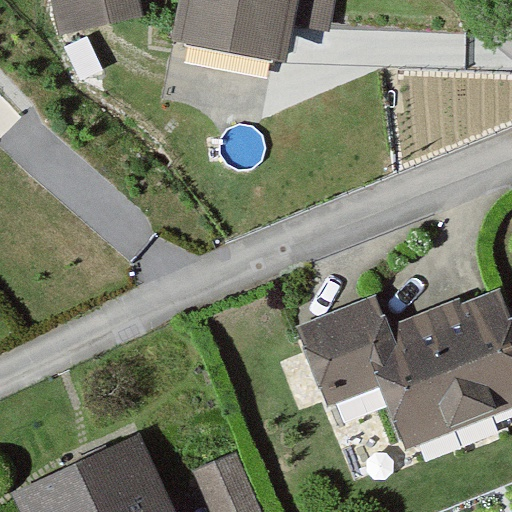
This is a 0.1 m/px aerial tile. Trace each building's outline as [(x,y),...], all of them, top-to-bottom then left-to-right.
[(58,0),(56,1),(65,34),(136,15),(131,0),(58,0)] [(194,0),(188,45),(281,59),(287,19),(320,24),(323,0),(194,0)] [(373,316),(313,338),(334,396),(388,376),(412,441),(511,404),(511,353),(496,309),(385,349),(373,316)] [(162,511),(138,460),(33,511),(162,511)] [(255,511),(235,466),(199,482),(212,511),(255,511)]
